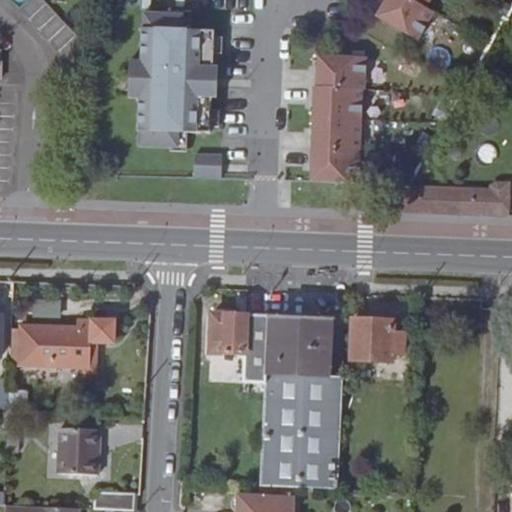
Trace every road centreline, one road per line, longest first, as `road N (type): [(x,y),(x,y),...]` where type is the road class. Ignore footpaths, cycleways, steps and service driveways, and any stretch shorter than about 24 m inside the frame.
road 1 (secondary): [(511,258),(174,245)]
road 2 (residential): [(159,511),(174,245)]
road 3 (residential): [(26,239),(36,75),(28,47),(0,24)]
road 4 (secondary): [(174,245),(26,239)]
